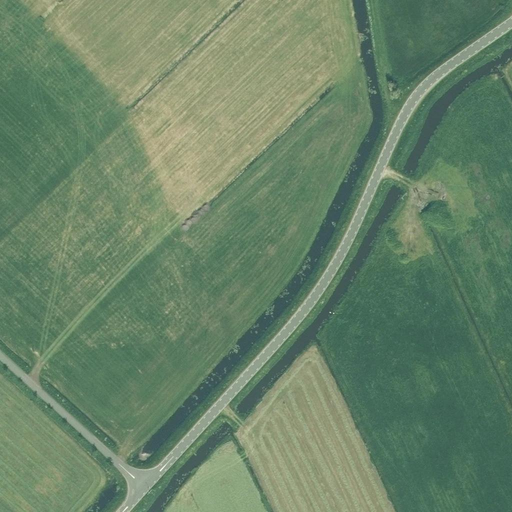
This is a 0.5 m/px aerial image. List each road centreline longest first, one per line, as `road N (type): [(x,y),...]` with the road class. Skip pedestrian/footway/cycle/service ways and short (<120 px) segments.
road 1 (unclassified): [(511,22),(422,87),(315,295),(143,486)]
road 2 (unclassified): [(143,486),(0,355)]
